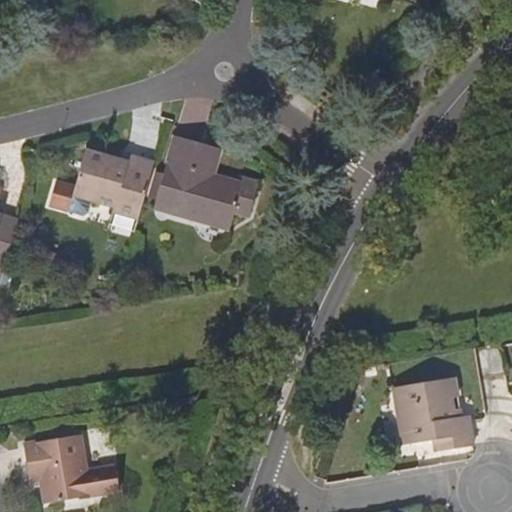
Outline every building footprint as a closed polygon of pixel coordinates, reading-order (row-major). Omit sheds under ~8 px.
[(194,168),(200,145),(174,138),(152,210),(227,232),(232,215),(247,219),(257,183),(243,179),(242,182),(215,175),(194,168)] [(221,151),(200,145),(194,168),(215,175),(221,151)] [(110,214),(136,222),(152,164),(127,156),(125,163),(84,151),(73,190),(54,185),(47,209),(66,214),(71,197),(111,209),(110,214)] [(16,223),(0,218),(0,263),(4,264),(16,223)] [(443,439),(445,450),(473,446),(469,417),(457,418),(454,398),(459,397),(456,378),(394,388),(403,445),(433,440),(443,439)] [(39,471),(41,481),(45,504),(91,496),(81,435),(34,443),(24,446),(28,472),(39,471)] [(435,452),(445,450),(443,439),(433,440),(435,452)] [(39,471),(28,472),(30,483),(41,481),(39,471)]
